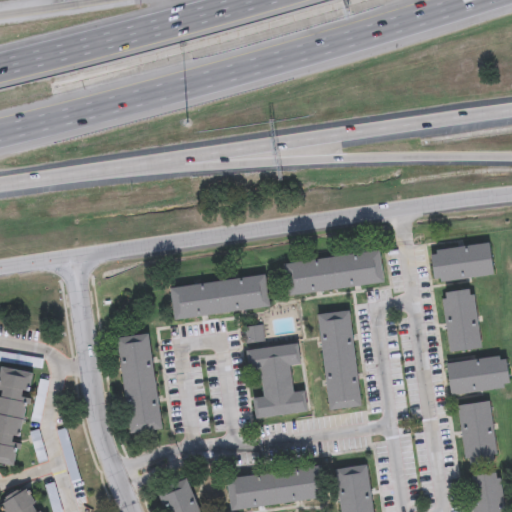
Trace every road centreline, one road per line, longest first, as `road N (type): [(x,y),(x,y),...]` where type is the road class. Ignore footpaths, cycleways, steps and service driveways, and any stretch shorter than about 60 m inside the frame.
road 1 (secondary): [(0,268),(511,194)]
road 2 (motorway): [(0,132),(191,85),(473,0)]
road 3 (motorway): [(136,160),(511,109)]
road 4 (motorway): [(136,160),(511,160)]
road 5 (motorway): [(254,0),(0,67)]
road 6 (residential): [(75,258),(99,422),(133,511)]
road 7 (motorway): [(0,181),(136,160)]
